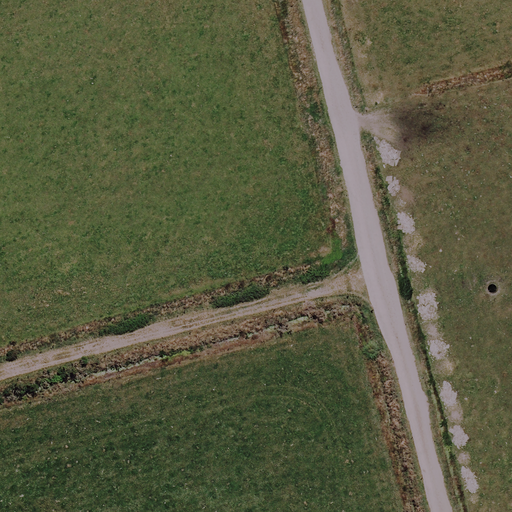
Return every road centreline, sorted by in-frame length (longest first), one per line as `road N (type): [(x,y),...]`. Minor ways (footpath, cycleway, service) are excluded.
road 1 (track): [(438,511),(306,0)]
road 2 (track): [(0,374),(377,280)]
